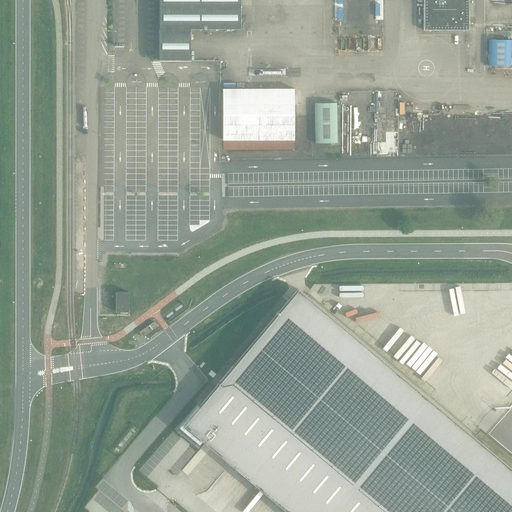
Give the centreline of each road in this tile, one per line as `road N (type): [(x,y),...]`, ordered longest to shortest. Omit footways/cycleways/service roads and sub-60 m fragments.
road 1 (unclassified): [(22,375),(22,0)]
road 2 (unclassified): [(511,253),(319,255),(241,285),(162,341)]
road 3 (unclassified): [(93,0),(90,366)]
road 4 (unclassified): [(154,511),(120,476),(191,385),(162,341)]
road 5 (unclassified): [(7,511),(22,375)]
